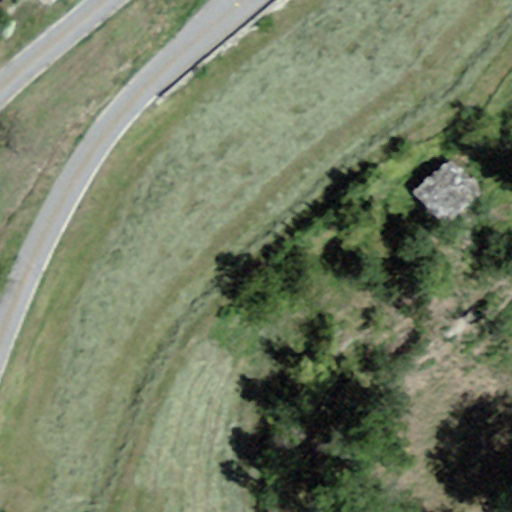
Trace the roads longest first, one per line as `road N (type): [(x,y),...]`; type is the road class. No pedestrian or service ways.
road 1 (residential): [(237,0),(61,170),(0,294)]
road 2 (residential): [(0,81),(100,0)]
